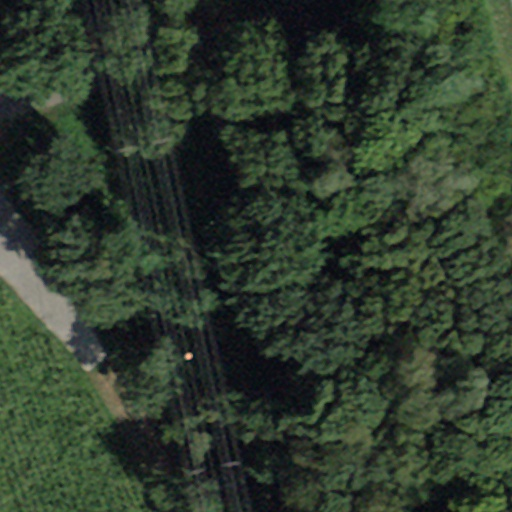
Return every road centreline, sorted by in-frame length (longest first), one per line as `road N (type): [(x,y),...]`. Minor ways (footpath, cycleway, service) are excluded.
road 1 (track): [(0,105),(366,0)]
road 2 (track): [(144,511),(122,434),(0,269)]
